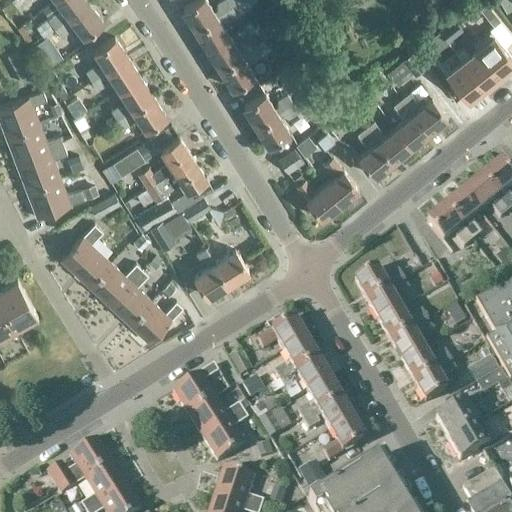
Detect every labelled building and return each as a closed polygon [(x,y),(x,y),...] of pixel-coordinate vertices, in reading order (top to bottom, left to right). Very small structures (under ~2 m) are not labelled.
[(86,0),(55,0),(65,12),(62,15),(56,13),(47,19),(54,27),(88,2),(86,0)] [(219,0),(217,2),(216,9),(213,11),(206,0),(195,0),(183,8),(195,28),(239,0),(219,0)] [(241,0),(239,0),(195,28),(208,48),(228,35),(219,20),(222,18),(228,20),(237,15),(247,9),(241,0)] [(511,0),(499,0),(505,11),(511,7),(511,0)] [(88,2),(54,27),(60,36),(69,30),(68,23),(71,21),(83,36),(102,21),(88,2)] [(54,27),(47,19),(47,18),(35,27),(42,37),(54,27)] [(459,23),(467,33),(473,28),(466,18),(459,23)] [(290,25),(279,33),(296,58),(307,50),(290,25)] [(511,63),(511,57),(489,29),(474,42),(476,45),(499,74),(511,63)] [(56,56),(77,44),(72,35),(51,48),(56,56)] [(228,35),(208,48),(220,68),(256,45),(250,36),(241,41),(241,48),(238,50),(228,35)] [(91,80),(127,56),(114,37),(93,50),(103,65),(100,68),(94,65),(85,71),(91,80)] [(468,52),(462,45),(455,51),(461,58),(484,86),(499,74),(476,45),(474,42),(473,43),(476,46),(468,52)] [(262,54),(256,45),(220,68),(233,88),(253,75),(243,59),(247,57),(253,59),(262,54)] [(22,83),(33,77),(18,49),(7,54),(22,83)] [(445,71),(468,99),(484,86),(461,58),(455,51),(461,59),(445,71)] [(415,76),(425,69),(412,52),(402,60),(415,76)] [(140,76),(127,56),(91,80),(97,89),(106,83),(106,76),(109,74),(119,89),(140,76)] [(72,81),(81,76),(71,57),(62,62),(72,81)] [(369,94),(386,80),(382,75),(379,71),(361,85),(369,94)] [(140,76),(119,89),(129,105),(125,107),(119,104),(111,110),(117,119),(152,96),(140,76)] [(329,80),(306,93),(312,104),(315,102),(335,90),(329,80)] [(372,99),(359,84),(352,90),(364,105),(372,99)] [(0,121),(5,135),(39,122),(32,105),(46,100),(42,90),(0,106),(0,121)] [(335,90),(315,102),(324,117),(343,105),(335,90)] [(401,97),(428,131),(447,116),(431,97),(417,108),(413,104),(417,101),(409,91),(401,97)] [(256,125),(292,102),(286,93),(277,99),(277,105),(274,107),(264,92),(243,105),(256,125)] [(379,109),(390,102),(383,92),(372,99),(379,109)] [(152,96),(117,119),(122,128),(131,122),(131,115),(134,113),(144,129),(165,116),(152,96)] [(428,131),(401,97),(393,104),(401,114),(405,111),(408,115),(394,126),(410,146),(428,131)] [(292,102),(256,125),(269,145),(289,132),(279,116),(283,114),(289,117),(298,111),(292,102)] [(49,106),(52,116),(60,113),(56,103),(49,106)] [(353,129),(361,122),(353,113),(345,120),(353,129)] [(410,146),(394,126),(380,137),(377,133),(381,130),(373,120),(365,127),(392,160),(410,146)] [(39,122),(5,135),(16,162),(63,144),(59,135),(46,140),(39,122)] [(392,160),(365,127),(357,133),(364,143),(369,140),(372,144),(358,156),(373,175),(392,160)] [(324,150),(334,141),(325,132),(316,140),(324,150)] [(147,187),(192,157),(178,136),(160,148),(169,162),(152,173),(148,167),(138,173),(147,187)] [(63,144),(16,162),(26,190),(60,177),(53,159),(67,154),(63,144)] [(120,176),(121,176),(139,164),(144,161),(135,148),(111,162),(120,176)] [(286,169),(301,157),(294,148),(279,160),(286,169)] [(67,158),(72,173),(82,169),(77,155),(67,158)] [(206,178),(192,157),(147,187),(156,200),(166,194),(166,195),(168,194),(167,192),(182,182),(187,190),(206,178)] [(324,183),(340,203),(358,188),(342,169),(332,157),(324,163),(334,176),(324,183)] [(482,180),(509,214),(511,210),(511,201),(509,197),(504,201),(501,197),(511,187),(511,180),(500,165),(482,180)] [(60,177),(26,190),(37,217),(84,199),(80,189),(66,194),(60,177)] [(340,203),(324,183),(314,191),(304,179),(296,186),(306,198),(321,218),(340,203)] [(482,180),(463,195),(479,214),(493,203),(496,207),(492,211),(500,221),(509,214),(482,180)] [(98,194),(94,184),(83,189),(87,198),(98,194)] [(167,197),(132,217),(141,233),(194,201),(187,190),(169,201),(167,197)] [(89,207),(96,218),(119,204),(113,193),(89,207)] [(463,195),(445,210),(472,243),(480,236),(472,227),(468,230),(465,226),(479,214),(463,195)] [(189,220),(209,207),(203,198),(183,211),(189,220)] [(472,243),(445,210),(427,224),(442,244),(457,232),(460,237),(456,240),(464,250),(472,243)] [(162,250),(174,243),(162,222),(149,230),(162,250)] [(82,279),(104,256),(90,244),(102,231),(93,223),(82,235),(60,258),(82,279)] [(132,242),(140,250),(149,241),(141,233),(132,242)] [(214,241),(204,247),(227,283),(248,270),(235,249),(218,259),(216,256),(219,250),(214,241)] [(227,283),(204,247),(195,252),(201,261),(207,261),(209,265),(193,275),(206,296),(227,283)] [(511,264),(511,260),(505,252),(494,260),(502,271),(511,264)] [(104,256),(82,279),(104,300),(137,265),(135,263),(124,275),(104,256)] [(148,263),(154,269),(161,261),(155,256),(148,263)] [(148,274),(137,265),(104,300),(127,321),(148,298),(136,287),(148,274)] [(366,303),(403,282),(398,273),(389,278),(389,284),(385,286),(376,270),(355,283),(366,303)] [(0,335),(37,315),(17,278),(0,287),(0,335)] [(409,291),(403,282),(366,303),(378,323),(399,311),(390,295),(394,293),(400,296),(409,291)] [(497,363),(511,354),(511,282),(475,304),(494,337),(485,342),(497,363)] [(167,283),(161,291),(168,297),(175,289),(167,283)] [(148,298),(127,321),(149,342),(182,307),(175,300),(164,313),(148,298)] [(455,328),(464,322),(455,306),(446,311),(455,328)] [(408,327),(399,311),(378,323),(390,344),(427,322),(421,313),(412,318),(412,325),(408,327)] [(270,331),(271,333),(271,334),(257,342),(263,351),(277,343),(283,354),(304,341),(292,321),(279,329),(277,327),(270,331)] [(432,331),(427,322),(390,344),(402,364),(423,351),(414,336),(417,333),(423,336),(432,331)] [(304,341),(283,354),(292,370),(287,372),(285,368),(274,374),(279,383),(316,361),(304,341)] [(423,351),(402,364),(413,384),(450,363),(445,353),(436,358),(435,365),(432,367),(423,351)] [(240,379),(252,372),(241,353),(229,360),(240,379)] [(511,354),(497,363),(509,384),(511,382),(511,354)] [(475,386),(499,371),(492,360),(468,375),(475,386)] [(316,361),(279,383),(285,392),(295,386),(293,382),(297,379),(306,394),(328,382),(316,361)] [(450,363),(413,384),(425,404),(446,392),(437,376),(440,374),(446,377),(455,371),(450,363)] [(187,417),(214,400),(204,384),(218,375),(213,367),(172,393),(187,417)] [(511,392),(499,373),(475,387),(481,397),(497,388),(502,397),(511,392)] [(242,388),(250,402),(264,393),(256,379),(242,388)] [(328,382),(306,394),(315,410),(311,413),(308,408),(297,414),(303,424),(340,402),(328,382)] [(447,442),(477,425),(471,414),(482,408),(476,398),(435,422),(447,442)] [(224,416),(214,400),(187,417),(202,440),(243,414),(239,407),(224,416)] [(352,422),(340,402),(303,424),(308,433),(319,426),(316,421),(321,419),(330,435),(352,422)] [(243,414),(202,440),(217,464),(244,447),(234,430),(248,421),(243,414)] [(281,434),(271,416),(258,423),(269,441),(281,434)] [(352,422),(330,435),(336,445),(322,453),(328,463),(342,454),(342,455),(364,442),(352,422)] [(483,436),(477,425),(447,442),(459,463),(500,439),(494,429),(483,436)] [(85,482),(111,465),(96,441),(69,458),(76,469),(66,475),(60,466),(47,475),(61,497),(85,482)] [(259,460),(272,457),(268,445),(256,448),(259,460)] [(416,511),(383,457),(308,503),(312,511),(416,511)] [(85,482),(95,498),(81,507),(83,511),(89,511),(126,489),(111,465),(85,482)] [(327,486),(318,467),(300,476),(309,495),(327,486)] [(223,470),(215,496),(261,511),(263,503),(247,498),(253,480),(223,470)] [(511,511),(511,506),(509,501),(510,500),(494,472),(462,490),(470,503),(466,506),(469,511),(511,511)] [(140,511),(126,489),(89,511),(140,511)] [(269,503),(281,507),(286,494),(273,489),(269,503)] [(260,511),(261,511),(215,496),(209,511),(260,511)]
